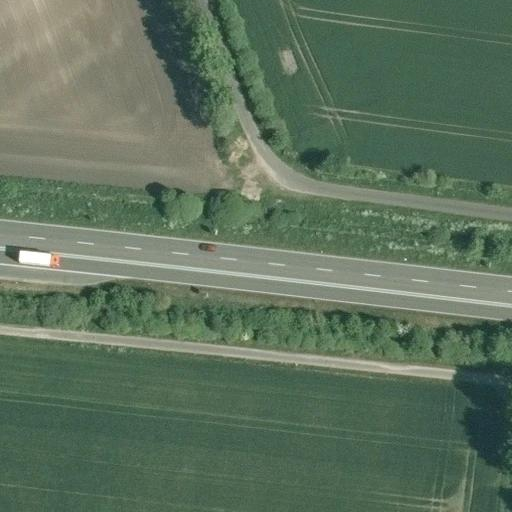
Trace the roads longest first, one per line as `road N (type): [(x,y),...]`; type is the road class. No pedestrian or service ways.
road 1 (trunk): [(0,243),(511,302)]
road 2 (unclassified): [(0,304),(511,352)]
road 3 (unclassified): [(204,0),(260,149),(288,178),(330,191),(511,214)]
